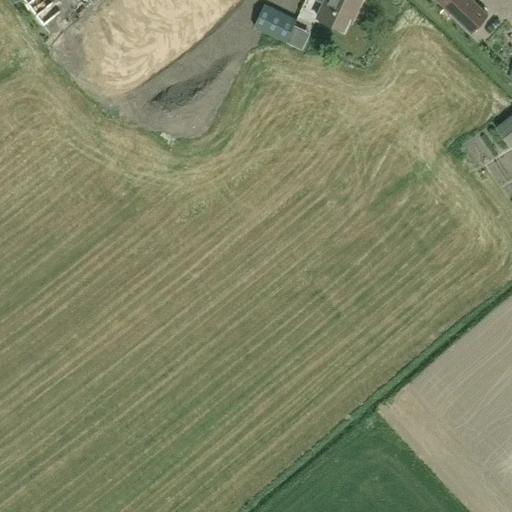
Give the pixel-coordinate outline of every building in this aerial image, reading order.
[(189,5),(192,0),(133,0),(171,31),(191,7),(189,5)] [(257,0),(197,0),(155,92),(204,116),(257,0)] [(307,0),(315,0),(323,3),(317,17),(342,29),(348,14),(352,16),(359,0),(276,0),(275,2),(301,14),(307,0)] [(472,0),(437,0),(471,32),(488,15),(472,0)] [(297,20),(264,3),(253,26),(285,43),(297,20)] [(511,113),(494,128),(510,148),(511,146),(511,113)]
